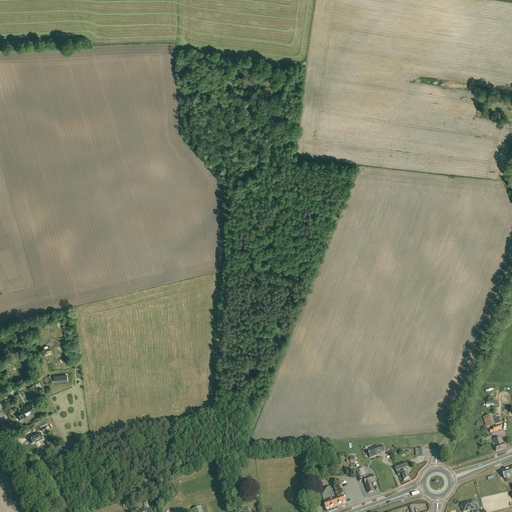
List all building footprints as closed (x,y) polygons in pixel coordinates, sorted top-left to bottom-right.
[(28,417),(26,414),(28,413),(35,409),(32,403),(25,407),(23,409),(24,410),(21,411),(22,412),(17,415),(20,421),(28,417)] [(495,424),(492,415),(483,418),(486,428),(495,424)] [(492,427),(493,429),(489,430),(490,433),(494,432),(502,429),(500,424),(492,427)] [(29,438),(32,444),(36,442),(36,443),(43,440),(39,433),(29,438)] [(505,448),(501,437),(492,440),(494,444),(491,445),(493,448),(494,448),(495,452),(505,448)] [(46,442),(49,448),(54,445),(51,439),(46,442)] [(379,446),(367,450),(370,458),(371,458),(377,456),(382,454),(381,453),(385,452),(383,445),(379,447),(379,446)] [(404,481),(409,479),(407,471),(406,472),(404,468),(407,467),(406,463),(395,467),(398,476),(402,475),(404,481)] [(511,472),(511,473),(509,469),(502,471),(505,479),(511,476),(511,477),(511,472)] [(373,475),(363,478),(368,493),(374,491),(371,482),(375,481),(373,475)] [(330,501),(324,503),(326,509),(345,502),(343,498),(345,497),(344,495),(344,496),(342,489),(341,489),(339,486),(331,489),(332,493),(330,494),(332,498),(329,499),(330,501)] [(511,499),(510,493),(502,496),(506,507),(511,505),(511,499)] [(461,504),(462,505),(461,506),(461,507),(461,508),(462,509),(463,511),(471,510),(471,511),(479,511),(478,506),(475,506),(473,501),(461,504)] [(145,509),(140,510),(141,511),(151,511),(153,511),(150,502),(143,503),(145,509)]
